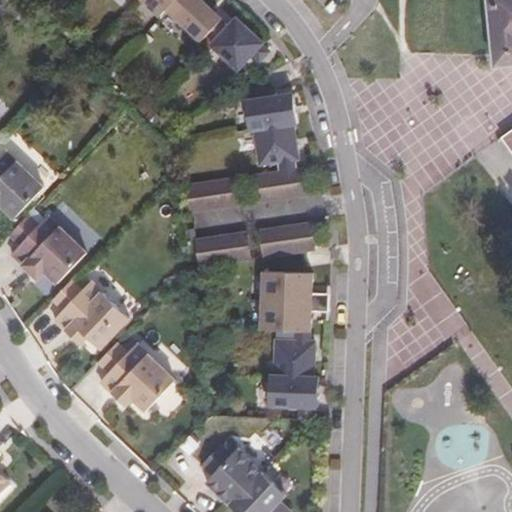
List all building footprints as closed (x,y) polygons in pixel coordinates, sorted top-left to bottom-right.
[(144,0),(165,19),(175,9),(209,41),(216,33),(226,23),(230,19),(209,0),(144,0)] [(511,0),(490,0),(495,53),(497,70),(511,68),(511,0)] [(224,40),(215,49),(246,78),(259,63),(268,52),(270,51),(240,22),(233,30),(224,40)] [(216,33),(224,40),(233,30),(226,23),(216,33)] [(268,52),(259,63),(267,70),(276,60),(268,52)] [(253,89),(254,99),(268,97),(267,87),(253,89)] [(254,99),(247,100),(256,165),(301,159),(292,94),(268,97),(254,99)] [(0,209),(3,207),(15,219),(44,188),(5,152),(0,157),(0,209)] [(306,168),(254,176),(257,198),(309,191),(306,168)] [(245,200),(241,177),(190,185),(193,207),(245,200)] [(11,235),(22,245),(41,225),(30,215),(11,235)] [(22,245),(13,254),(39,279),(46,272),(59,284),(88,253),(49,216),(41,225),(22,245)] [(314,226),(262,233),(266,256),(317,248),(314,226)] [(253,258),(249,236),(198,243),(201,265),(253,258)] [(314,272),(265,271),(264,300),(313,302),(313,292),(314,272)] [(55,299),(65,309),(84,289),(73,279),(55,299)] [(65,309),(57,319),(83,343),(90,336),(102,349),(132,317),(93,281),(84,289),(65,309)] [(313,292),(313,302),(331,303),(331,293),(313,292)] [(296,331),(312,331),(313,311),(313,302),(264,300),(263,330),(296,331)] [(313,302),(313,311),(330,312),(331,303),(313,302)] [(296,340),(311,341),(312,331),(296,331),(296,340)] [(271,375),(270,405),(303,406),(313,407),(319,407),(320,377),(315,376),(317,341),(311,341),(296,340),(278,340),(277,375),(271,375)] [(99,362),(110,373),(129,353),(118,343),(99,362)] [(110,373),(101,382),(127,407),(134,399),(147,412),(176,381),(137,344),(129,353),(110,373)] [(299,406),(298,417),(312,417),(313,407),(303,406),(299,406)] [(203,465),(214,475),(233,454),(222,444),(203,465)] [(208,481),(232,504),(263,471),(239,448),(208,481)] [(0,456),(1,455),(0,454),(0,499),(12,487),(0,475),(0,456)] [(263,471),(232,504),(239,511),(274,511),(283,502),(290,496),(263,471)] [(293,511),(283,502),(274,511),(293,511)]
